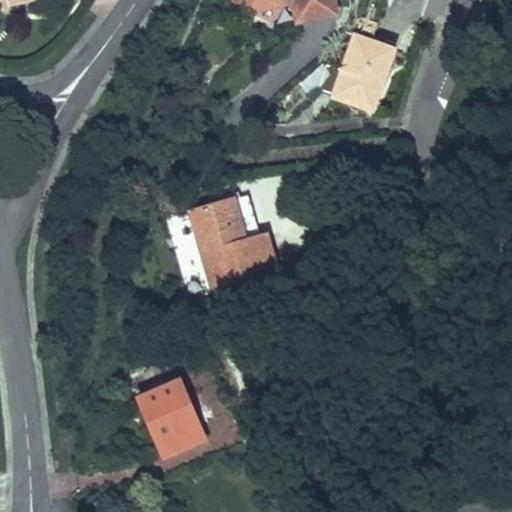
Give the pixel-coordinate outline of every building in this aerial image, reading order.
[(339,0),(243,0),(246,15),(294,5),(298,25),(343,16),(339,0)] [(401,49),(354,33),(331,98),(377,114),(401,49)] [(225,192),(227,199),(244,194),(241,187),(225,192)] [(227,199),(196,210),(221,285),(281,265),(270,233),(264,235),(250,192),(244,194),(227,199)] [(132,406),(156,463),(203,444),(179,387),(132,406)]
